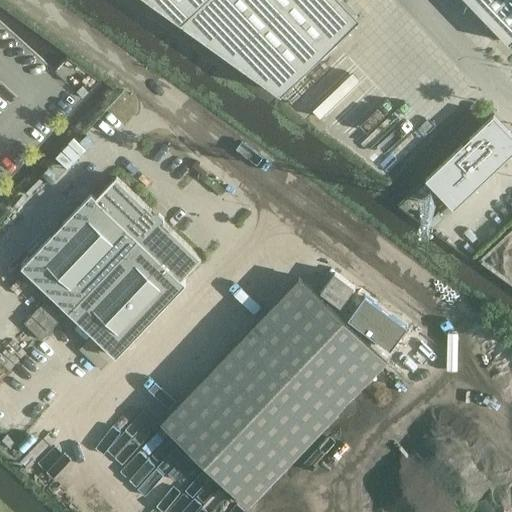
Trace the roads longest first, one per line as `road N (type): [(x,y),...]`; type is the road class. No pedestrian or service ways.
road 1 (unknown): [(291,201),(463,349)]
road 2 (unknown): [(307,511),(299,502),(408,401)]
road 3 (unclassified): [(27,0),(130,77)]
